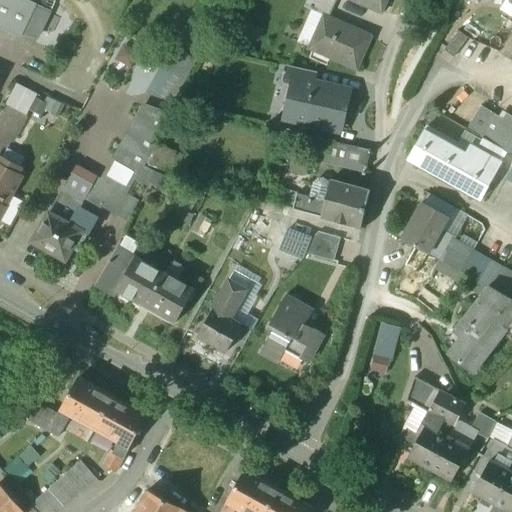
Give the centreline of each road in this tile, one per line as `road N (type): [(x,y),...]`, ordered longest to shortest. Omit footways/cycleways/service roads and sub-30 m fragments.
road 1 (residential): [(295,451),(334,381),(364,285),(376,212),(373,83),(410,0)]
road 2 (tertiary): [(182,392),(0,286)]
road 3 (residential): [(182,392),(125,482),(86,511)]
road 4 (tertiary): [(295,451),(182,392)]
